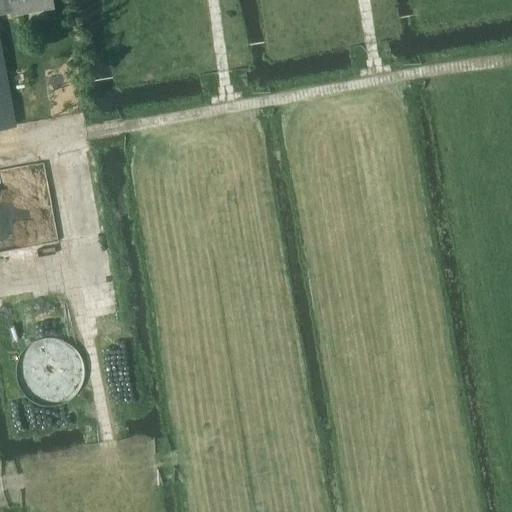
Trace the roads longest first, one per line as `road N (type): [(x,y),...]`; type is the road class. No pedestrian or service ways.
road 1 (track): [(511,61),(0,149)]
road 2 (track): [(48,141),(109,454)]
